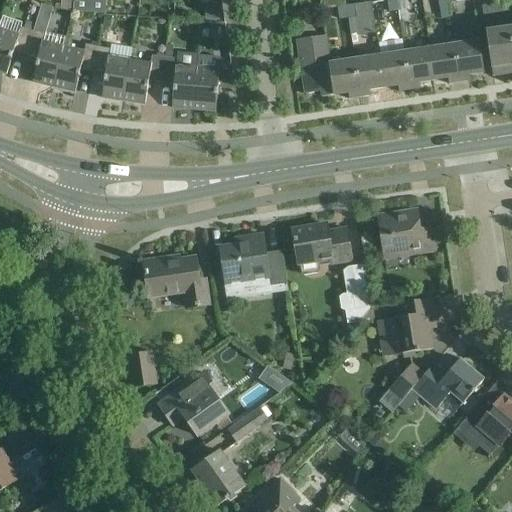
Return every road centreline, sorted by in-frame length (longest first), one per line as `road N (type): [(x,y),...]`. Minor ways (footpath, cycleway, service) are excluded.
road 1 (tertiary): [(76,181),(160,187),(277,171)]
road 2 (tertiary): [(277,171),(470,140)]
road 3 (residential): [(68,363),(76,181)]
road 4 (residential): [(160,511),(78,395),(68,363)]
road 5 (residential): [(277,171),(253,0)]
road 6 (residential): [(511,326),(491,295),(479,201)]
